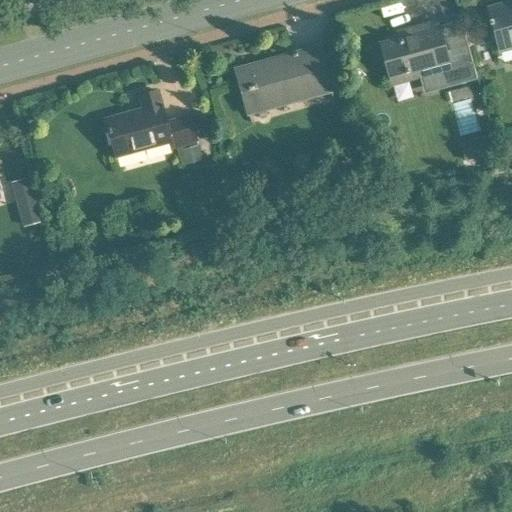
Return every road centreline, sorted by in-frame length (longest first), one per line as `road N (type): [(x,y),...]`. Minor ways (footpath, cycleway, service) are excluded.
road 1 (primary): [(0,480),(511,357)]
road 2 (primary): [(511,303),(0,424)]
road 3 (tertiary): [(0,65),(238,0)]
